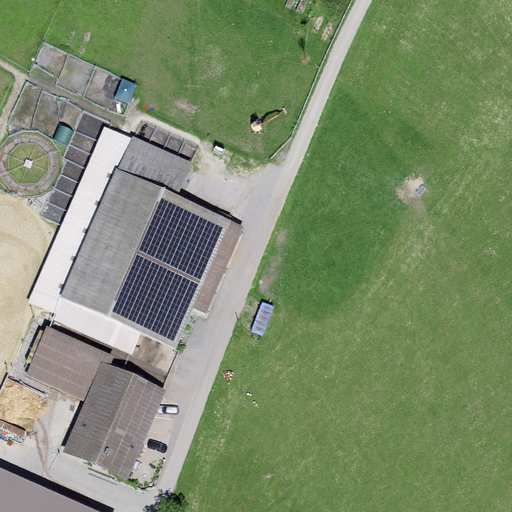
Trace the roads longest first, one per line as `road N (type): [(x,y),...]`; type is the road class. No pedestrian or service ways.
road 1 (track): [(160,511),(368,0)]
road 2 (track): [(0,459),(27,461),(135,511)]
